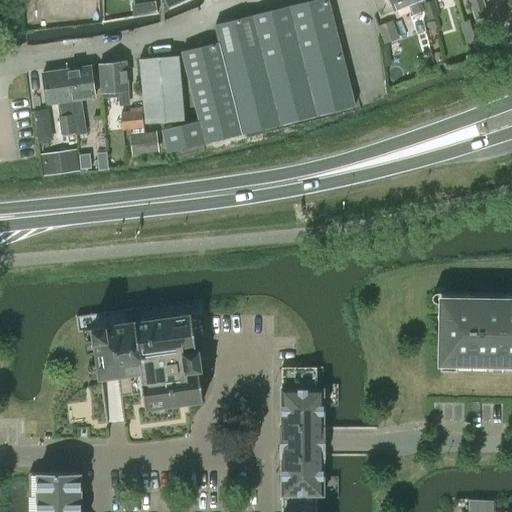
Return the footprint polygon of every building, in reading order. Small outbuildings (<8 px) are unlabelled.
[(373,0),(380,16),(408,4),(413,15),(423,10),(420,2),(424,0),(373,0)] [(423,10),(413,15),(416,23),(439,15),(435,0),(432,0),(422,3),(424,10),(423,10)] [(487,13),(483,0),(469,0),(474,17),(487,13)] [(511,10),(510,6),(499,10),(503,22),(511,19),(511,18),(511,10)] [(400,38),(392,20),(377,26),(384,44),(400,38)] [(460,23),(467,44),(476,41),(468,20),(460,23)] [(124,62),(98,65),(101,98),(118,97),(118,92),(127,91),(124,62)] [(65,69),(74,131),(75,135),(85,133),(82,113),(80,113),(78,100),(94,98),(90,66),(65,69)] [(60,132),(74,131),(65,69),(42,73),(46,105),(57,103),(59,116),(58,117),(60,132)] [(34,110),(38,142),(53,140),(49,108),(34,110)] [(121,130),(142,128),(141,108),(129,109),(129,113),(120,115),(121,130)] [(77,149),(40,154),(43,175),(54,174),(80,170),(77,149)] [(93,161),(94,170),(108,168),(107,159),(93,161)] [(88,161),(79,162),(80,172),(89,170),(88,161)] [(432,297),(432,298),(432,299),(433,299),(433,300),(434,301),(435,302),(436,302),(437,302),(441,302),(441,345),(440,369),(457,370),(457,363),(487,363),(487,370),(511,370),(511,292),(441,292),(437,292),(436,292),(435,292),(434,293),(433,294),(433,295),(432,295),(432,296),(432,297)] [(140,374),(145,409),(202,401),(198,370),(201,369),(198,349),(195,350),(191,314),(134,322),(91,327),(98,379),(107,378),(140,374)] [(295,366),(281,366),(281,429),(302,429),(323,429),(323,388),(317,388),(317,366),(315,366),(309,366),(306,366),(304,366),(295,366)] [(281,511),(316,511),(317,501),(317,494),(323,494),(323,453),(302,453),(302,443),(302,429),(281,429),(281,445),(281,511)] [(80,511),(81,472),(37,472),(37,511),(80,511)]
